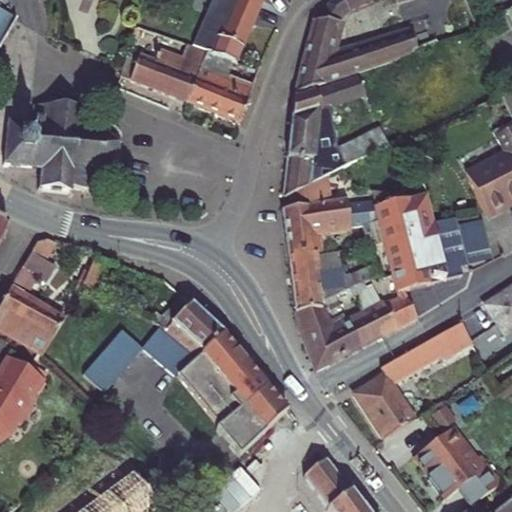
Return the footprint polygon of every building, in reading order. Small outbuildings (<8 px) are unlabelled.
[(25,14),(0,0),(0,51),(4,54),(25,14)] [(226,0),(213,33),(221,36),(214,53),(241,63),(242,63),(268,0),(226,0)] [(345,30),(388,0),(351,0),(330,14),(320,30),(314,30),(312,34),(296,106),(411,65),(417,61),(411,43),(334,69),(345,30)] [(511,15),(503,20),(511,38),(511,37),(511,15)] [(139,48),(129,78),(194,103),(203,80),(208,69),(214,53),(195,46),(190,60),(170,53),(165,65),(145,56),(147,51),(139,48)] [(235,78),(241,63),(214,53),(208,69),(234,79),(235,78)] [(208,69),(203,80),(194,103),(247,123),(260,87),(235,78),(234,79),(208,69)] [(353,89),(295,110),(292,132),(319,123),(362,107),(353,89)] [(511,97),(501,103),(499,104),(511,129),(511,97)] [(8,168),(14,169),(15,166),(49,169),(47,183),(43,187),(46,191),(49,190),(74,192),(76,196),(80,194),(80,187),(91,189),(94,192),(98,189),(95,185),(97,166),(110,168),(110,173),(118,173),(118,166),(124,163),(128,165),(132,160),(127,157),(129,146),(132,143),(127,139),(124,142),(115,136),(116,133),(109,132),(109,136),(98,135),(99,131),(93,131),(93,134),(84,134),(86,112),(89,110),(83,106),(80,109),(59,107),(59,103),(53,102),(52,107),(43,106),(42,117),(38,117),(37,126),(20,124),(21,121),(14,119),(14,124),(16,124),(12,160),(9,159),(8,168)] [(292,132),(288,171),(284,202),(291,201),(301,200),(329,186),(390,157),(380,139),(332,162),(334,148),(317,147),(319,123),(292,132)] [(507,169),(465,190),(486,233),(506,224),(505,220),(511,215),(511,136),(495,145),(507,169)] [(287,242),(314,238),(380,229),(376,208),(392,206),(391,197),(374,199),(375,206),(348,211),(348,205),(332,208),(329,186),(301,200),(291,201),(292,214),(284,215),(286,227),(287,242)] [(383,314),(393,339),(415,328),(403,299),(452,292),(451,278),(463,276),(453,227),(437,232),(428,202),(392,206),(376,208),(380,229),(399,306),(383,314)] [(0,256),(11,235),(8,225),(0,222),(0,256)] [(325,317),(317,260),(314,238),(287,242),(295,290),(301,332),(329,326),(325,317)] [(34,252),(23,275),(45,288),(54,272),(44,267),(52,250),(47,248),(34,252)] [(99,268),(86,289),(95,293),(109,271),(99,268)] [(511,336),(511,295),(482,315),(501,344),(511,336)] [(0,337),(26,352),(45,362),(50,355),(67,328),(12,296),(0,317),(0,337)] [(201,318),(187,302),(160,332),(198,369),(225,345),(201,318)] [(393,339),(383,314),(365,323),(351,329),(363,355),(393,339)] [(329,326),(301,332),(309,355),(318,377),(363,355),(351,329),(334,338),(329,326)] [(82,377),(103,395),(141,352),(120,333),(82,377)] [(386,383),(356,402),(383,446),(413,426),(392,393),(442,365),(445,371),(471,357),(457,336),(382,376),(386,383)] [(288,424),(225,345),(198,369),(177,388),(241,467),(288,424)] [(47,385),(13,365),(0,387),(0,453),(14,442),(22,429),(26,431),(38,410),(34,407),(47,385)] [(445,408),(430,416),(440,432),(454,423),(445,408)] [(442,510),(453,503),(460,498),(471,511),(473,511),(501,492),(480,465),(475,469),(449,438),(410,469),(432,498),(442,510)] [(358,511),(327,469),(304,486),(323,511),(358,511)] [(83,511),(154,511),(129,478),(83,511)] [(460,511),(471,511),(460,498),(453,503),(460,511)]
